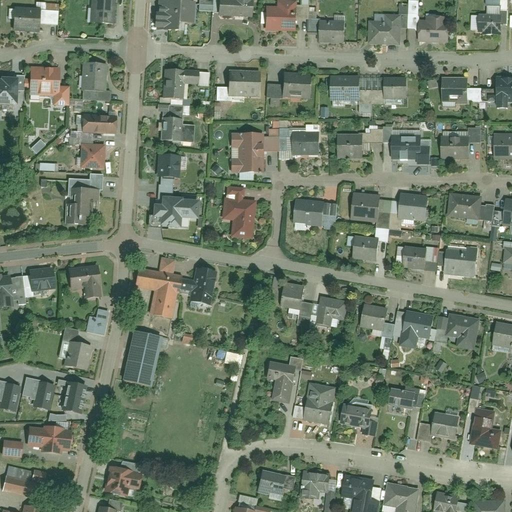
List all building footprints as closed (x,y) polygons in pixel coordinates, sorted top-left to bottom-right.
[(116,0),(93,0),(92,22),(115,23),(116,0)] [(190,1),(161,0),(160,0),(159,32),(177,32),(177,23),(190,24),(190,1)] [(212,11),(212,0),(197,0),(198,10),(212,11)] [(252,0),(213,0),(213,15),(252,16),(252,0)] [(296,7),(266,5),(265,31),(295,32),(296,7)] [(41,9),(17,8),(17,31),(41,32),(41,23),(41,9)] [(41,9),(41,23),(59,24),(60,9),(41,9)] [(448,11),(418,13),(419,44),(449,43),(448,11)] [(499,16),(480,16),(479,32),(485,32),(485,36),(501,36),(501,27),(509,27),(509,12),(499,12),(499,16)] [(400,15),(375,16),(376,46),(401,45),(400,15)] [(348,18),(319,16),(317,42),(347,43),(348,18)] [(108,65),(86,64),(84,98),(111,100),(112,92),(107,92),(108,65)] [(26,65),(16,65),(16,78),(18,78),(25,78),(26,65)] [(56,96),(60,96),(60,86),(61,68),(32,67),(31,78),(31,88),(31,95),(56,96)] [(207,72),(164,70),(162,100),(182,101),(183,87),(206,89),(207,72)] [(262,74),(227,72),(226,96),(261,98),(262,74)] [(313,73),(283,72),(281,97),(311,99),(313,73)] [(362,76),(331,74),(329,103),(360,105),(362,76)] [(410,77),(384,76),(382,104),(408,106),(410,77)] [(469,78),(441,76),(440,101),(468,103),(469,78)] [(16,78),(0,77),(0,104),(17,105),(18,87),(18,78),(16,78)] [(511,78),(497,79),(498,108),(511,107),(511,78)] [(56,96),(56,104),(71,105),(71,87),(60,86),(60,96),(56,96)] [(182,114),(162,113),(160,141),(194,144),(195,125),(182,124),(182,114)] [(119,117),(86,115),(85,132),(118,134),(119,117)] [(322,129),(292,129),(293,159),(322,159),(322,129)] [(78,145),(79,131),(69,131),(69,145),(78,145)] [(511,131),(493,131),(493,161),(511,160),(511,131)] [(261,136),(231,136),(231,173),(261,173),(261,136)] [(363,136),(337,137),(337,162),(364,161),(363,136)] [(421,137),(391,137),(392,162),(417,162),(418,165),(432,165),(432,149),(421,149),(421,137)] [(468,138),(441,138),(441,160),(469,159),(468,138)] [(106,145),(83,144),(81,168),(105,169),(106,145)] [(183,157),(160,155),(158,184),(181,185),(183,157)] [(104,190),(104,175),(91,174),(91,179),(70,179),(70,189),(100,190),(104,190)] [(100,190),(70,189),(70,196),(73,196),(73,205),(68,205),(67,224),(93,225),(94,201),(100,201),(100,190)] [(244,193),(229,191),(225,219),(233,220),(230,237),(251,240),(254,218),(251,218),(253,203),(243,202),(244,193)] [(382,196),(352,192),(349,219),(378,223),(382,196)] [(430,196),(403,192),(399,222),(426,225),(430,196)] [(483,200),(451,196),(448,219),(480,223),(483,200)] [(199,200),(161,198),(159,225),(197,228),(199,200)] [(339,204),(296,198),(293,223),(335,229),(339,204)] [(511,199),(505,198),(501,227),(511,228),(511,199)] [(381,243),(353,239),(349,262),(378,266),(381,243)] [(428,247),(402,243),(399,266),(424,270),(428,247)] [(479,252),(448,247),(444,275),(475,279),(479,252)] [(103,297),(100,265),(70,268),(73,290),(87,289),(88,299),(103,297)] [(56,289),(54,267),(31,270),(31,276),(33,292),(34,291),(56,289)] [(181,277),(139,270),(136,286),(155,289),(150,313),(173,317),(181,277)] [(189,306),(209,310),(215,273),(195,270),(189,306)] [(16,307),(15,301),(13,278),(12,275),(0,276),(0,308),(8,308),(16,307)] [(33,292),(31,276),(24,277),(26,298),(35,297),(34,291),(33,292)] [(26,298),(24,277),(13,278),(15,301),(20,300),(20,305),(27,304),(26,298)] [(300,311),(304,290),(285,286),(281,308),(300,311)] [(347,303),(322,299),(317,325),(329,327),(330,317),(344,320),(347,303)] [(390,309),(367,303),(360,333),(384,338),(390,309)] [(88,332),(106,336),(111,312),(99,310),(97,318),(91,317),(88,332)] [(438,318),(407,310),(399,342),(430,350),(438,318)] [(482,318),(452,311),(444,343),(475,350),(482,318)] [(511,326),(497,323),(491,346),(511,350),(511,326)] [(70,342),(78,344),(81,330),(67,327),(64,341),(70,342)] [(163,341),(135,334),(123,383),(152,389),(163,341)] [(65,366),(89,371),(94,347),(78,344),(70,342),(65,366)] [(239,368),(242,356),(225,352),(223,364),(239,368)] [(299,371),(266,364),(258,399),(291,407),(299,371)] [(311,380),(312,372),(301,370),(300,377),(311,380)] [(34,407),(48,411),(53,387),(39,384),(39,385),(33,384),(29,400),(35,401),(34,407)] [(62,411),(80,414),(86,388),(68,384),(62,411)] [(342,392),(309,384),(301,419),(334,427),(342,392)] [(423,392),(390,384),(384,408),(418,416),(423,392)] [(1,409),(14,412),(20,388),(6,385),(5,386),(0,385),(0,402),(2,403),(1,409)] [(473,386),(469,398),(478,401),(482,389),(473,386)] [(377,410),(347,403),(341,426),(371,433),(377,410)] [(459,420),(426,412),(420,436),(454,444),(459,420)] [(505,425),(472,418),(465,445),(498,453),(505,425)] [(31,426),(28,445),(43,447),(43,451),(63,453),(63,449),(71,450),(73,431),(66,430),(66,427),(46,425),(45,427),(31,426)] [(4,455),(23,457),(25,442),(6,440),(4,455)] [(292,474),(261,466),(254,495),(286,502),(292,474)] [(17,477),(33,481),(35,471),(20,467),(17,477)] [(140,474),(109,467),(103,490),(127,496),(129,488),(136,489),(140,474)] [(33,481),(46,484),(48,472),(36,469),(35,471),(33,481)] [(327,511),(335,480),(302,472),(294,506),(318,511),(327,511)] [(8,475),(4,491),(45,500),(49,484),(46,484),(33,481),(17,477),(8,475)] [(374,511),(381,486),(345,477),(336,511),(374,511)] [(413,511),(419,490),(387,482),(380,511),(413,511)] [(456,511),(459,499),(437,495),(434,511),(439,511),(456,511)] [(505,511),(505,502),(474,504),(474,511),(505,511)]
